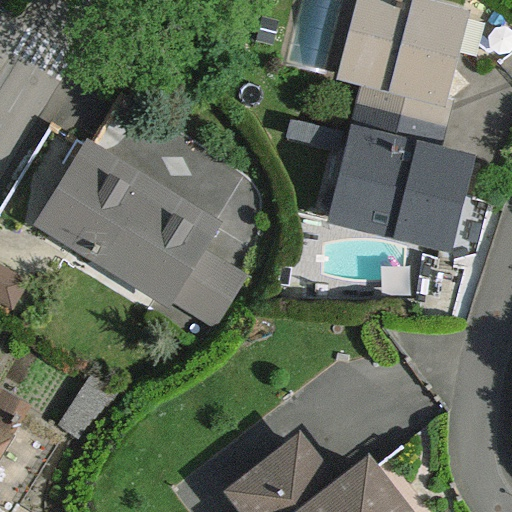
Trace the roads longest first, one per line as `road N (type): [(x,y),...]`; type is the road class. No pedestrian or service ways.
road 1 (residential): [(511,291),(480,433),(483,473),(502,511)]
road 2 (tertiary): [(0,127),(76,0)]
